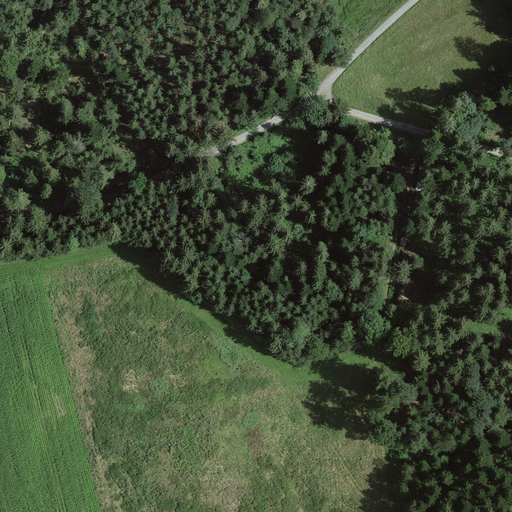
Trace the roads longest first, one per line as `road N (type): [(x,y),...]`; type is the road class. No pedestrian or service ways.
road 1 (track): [(0,229),(104,199),(310,101)]
road 2 (track): [(310,101),(511,153)]
road 3 (track): [(310,101),(418,0)]
road 4 (track): [(235,0),(310,101)]
